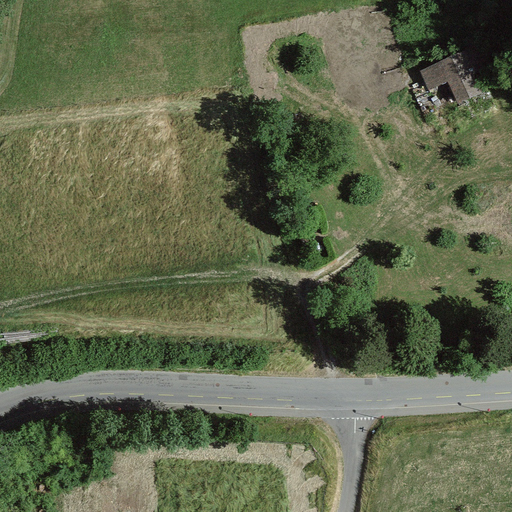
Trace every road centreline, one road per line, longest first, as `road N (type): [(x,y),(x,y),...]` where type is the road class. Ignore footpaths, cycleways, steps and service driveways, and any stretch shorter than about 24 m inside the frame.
road 1 (unclassified): [(351,396),(95,390),(0,410)]
road 2 (unclassified): [(511,385),(351,396)]
